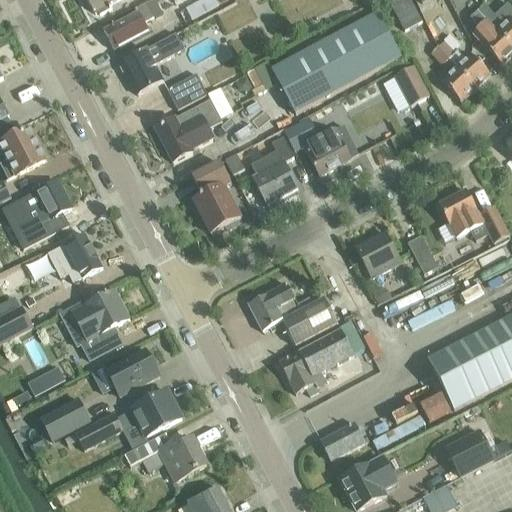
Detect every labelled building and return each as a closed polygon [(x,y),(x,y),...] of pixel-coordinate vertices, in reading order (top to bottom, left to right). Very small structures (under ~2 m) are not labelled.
[(86,0),(95,17),(100,19),(113,12),(110,8),(125,0),(86,0)] [(393,0),(389,2),(404,34),(421,25),(408,0),(393,0)] [(144,26),(154,21),(146,6),(134,12),(137,17),(104,34),(114,54),(149,36),(144,26)] [(486,9),(478,15),(489,26),(497,35),(511,51),(511,10),(509,8),(496,20),(486,9)] [(489,26),(478,15),(471,22),(481,33),(474,39),(502,69),(511,59),(511,51),(497,35),(489,26)] [(378,18),(272,74),(279,88),(295,118),(297,117),(304,113),(306,112),(317,106),(401,61),(378,18)] [(156,49),(122,68),(139,98),(163,85),(154,69),(164,64),(174,58),(184,53),(176,38),(166,43),(156,49)] [(450,39),(444,45),(455,57),(458,54),(462,50),(450,39)] [(457,73),(456,73),(476,93),(491,80),(472,59),(467,63),(458,54),(455,57),(444,45),(438,51),(448,63),(457,73)] [(441,69),(448,63),(438,51),(432,57),(441,69)] [(258,99),(279,88),(272,74),(268,67),(247,78),(258,99)] [(415,71),(396,81),(411,110),(431,100),(415,71)] [(476,93),(456,73),(442,86),(461,107),(476,93)] [(0,142),(14,135),(7,121),(8,120),(0,103),(0,83),(3,82),(0,77),(0,142)] [(167,93),(179,115),(208,99),(196,77),(167,93)] [(19,99),(38,92),(34,81),(15,88),(19,99)] [(247,82),(236,87),(240,94),(246,96),(253,92),(247,82)] [(209,133),(223,125),(211,103),(176,122),(175,120),(155,131),(174,165),(193,155),(192,153),(214,142),(209,133)] [(309,123),(302,127),(284,137),(295,156),(304,151),(320,181),(351,164),(351,163),(358,159),(344,131),(336,135),(320,143),(309,123)] [(0,149),(8,164),(0,168),(8,183),(46,164),(30,133),(0,147),(0,149)] [(383,145),(393,163),(409,155),(400,136),(383,145)] [(284,167),(293,162),(283,143),(273,148),(277,156),(252,169),(257,179),(254,181),(268,208),(298,193),(284,167)] [(236,157),(224,164),(233,179),(245,172),(236,157)] [(225,191),(232,187),(221,167),(220,166),(192,180),(202,199),(200,199),(201,201),(194,205),(211,237),(212,237),(225,230),(227,233),(230,233),(238,229),(239,226),(237,224),(241,222),(225,191)] [(23,204),(2,215),(23,254),(51,239),(69,230),(62,217),(73,212),(58,185),(23,204)] [(0,187),(0,207),(11,201),(3,186),(0,187)] [(442,208),(439,209),(457,243),(472,235),(477,244),(489,238),(495,249),(510,241),(495,212),(480,220),(467,195),(451,203),(449,202),(442,205),(442,208)] [(394,259),(396,258),(385,237),(357,251),(373,281),(398,268),(394,259)] [(57,254),(48,258),(60,283),(70,279),(73,286),(103,271),(86,239),(57,254)] [(408,247),(423,277),(437,269),(422,240),(408,247)] [(480,298),(511,280),(511,256),(470,279),(480,298)] [(343,260),(346,272),(360,268),(358,257),(343,260)] [(282,325),(291,341),(332,319),(324,303),(312,310),(309,303),(297,309),(286,289),(248,309),(262,335),(282,325)] [(72,311),(60,318),(77,351),(82,348),(90,365),(123,347),(115,331),(130,323),(117,297),(94,308),(90,301),(72,311)] [(0,349),(33,332),(21,309),(0,320),(0,349)] [(332,319),(291,341),(296,350),(300,357),(279,368),(295,399),(306,394),(309,401),(318,396),(317,393),(326,388),(320,377),(354,360),(364,353),(350,325),(339,332),(337,328),(332,319)] [(430,364),(456,413),(511,383),(511,320),(493,331),(464,346),(430,364)] [(146,353),(106,374),(120,401),(160,380),(146,353)] [(0,389),(0,390),(14,381),(0,359),(0,389)] [(67,361),(34,375),(39,388),(73,374),(67,361)] [(167,395),(132,414),(146,440),(181,422),(167,395)] [(397,399),(372,410),(387,441),(434,419),(424,397),(401,407),(397,399)] [(41,422),(54,445),(90,426),(78,403),(41,422)] [(74,438),(84,456),(124,435),(114,417),(74,438)] [(322,445),(332,465),(366,447),(355,427),(322,445)] [(481,434),(446,452),(461,482),(496,464),(481,434)] [(167,437),(125,459),(128,464),(131,470),(143,464),(149,476),(164,468),(174,488),(188,480),(207,470),(193,443),(175,453),(169,442),(167,437)] [(381,462),(340,483),(355,511),(362,511),(387,499),(384,493),(395,488),(381,462)] [(447,489),(435,496),(443,511),(453,511),(458,510),(447,489)] [(188,507),(191,511),(229,511),(219,491),(188,507)] [(443,511),(435,496),(423,502),(428,511),(443,511)]
